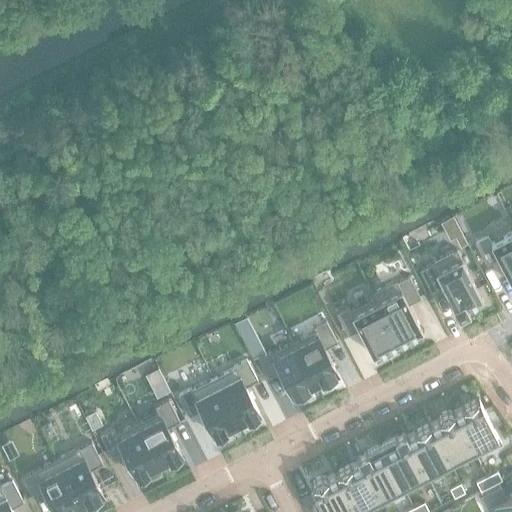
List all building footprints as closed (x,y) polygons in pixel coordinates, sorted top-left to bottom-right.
[(488,234),(475,241),(486,262),(498,256),(511,281),(511,282),(511,224),(511,225),(511,226),(511,230),(492,241),(488,234)] [(432,263),(420,269),(431,290),(443,284),(452,303),(458,314),(469,308),(483,300),(481,296),(456,248),(431,261),(432,263)] [(396,279),(371,292),(373,297),(374,296),(397,340),(419,329),(421,328),(408,302),(420,296),(409,275),(397,281),(396,279)] [(348,306),(336,312),(347,334),(359,328),(372,353),(374,352),(397,340),(374,296),(373,297),(350,309),(348,306)] [(315,330),(293,341),(315,382),(322,379),(324,383),(336,376),(334,372),(337,371),(325,347),(336,341),(325,320),(313,326),(315,330)] [(270,349),(257,355),(268,376),(280,370),(293,394),(296,392),(298,396),(310,390),(307,386),(315,382),(293,341),(271,352),(270,349)] [(234,366),(213,377),(239,427),(252,420),(250,417),(258,413),(257,412),(259,411),(245,385),(257,379),(246,358),(233,365),(234,366)] [(190,387),(178,393),(189,414),(201,408),(214,434),(216,434),(224,430),(226,434),(239,427),(213,377),(191,388),(190,387)] [(158,411),(137,422),(161,467),(174,461),(172,457),(179,453),(181,452),(167,426),(179,420),(168,398),(155,405),(158,411)] [(462,406),(453,411),(471,446),(471,447),(475,455),(501,442),(478,398),(476,399),(476,398),(462,406)] [(438,418),(430,423),(448,459),(471,447),(471,446),(453,411),(452,411),(447,410),(440,413),(438,418)] [(112,427),(100,434),(111,455),(123,449),(136,475),(138,474),(146,470),(148,474),(161,467),(137,422),(115,433),(112,427)] [(407,435),(406,435),(425,471),(448,459),(430,423),(429,423),(415,430),(407,435)] [(404,430),(380,443),(401,483),(402,482),(425,471),(406,435),(407,435),(404,430)] [(79,446),(57,458),(80,504),(88,500),(90,504),(102,498),(100,494),(103,492),(90,468),(102,462),(91,441),(79,447),(79,446)] [(380,443),(356,455),(358,460),(359,459),(380,499),(404,487),(402,482),(401,483),(380,443)] [(35,470),(23,476),(34,497),(46,491),(56,511),(73,511),(75,511),(73,507),(80,504),(57,458),(34,469),(35,470)] [(336,471),(356,511),(357,511),(380,499),(359,459),(358,460),(350,464),(350,463),(336,471)] [(497,470),(486,475),(491,484),(502,478),(497,470)] [(312,483),(310,484),(324,511),(357,511),(356,511),(336,471),(326,476),(321,475),(314,478),(312,483)] [(486,475),(476,481),(480,490),(491,484),(486,475)] [(1,487),(0,487),(0,511),(13,511),(11,507),(23,501),(12,479),(0,485),(1,487)] [(460,482),(449,488),(454,497),(465,491),(460,482)] [(500,485),(479,496),(485,508),(491,505),(494,511),(511,511),(511,493),(506,497),(500,485)] [(424,501),(413,506),(416,511),(424,511),(429,510),(424,501)]
